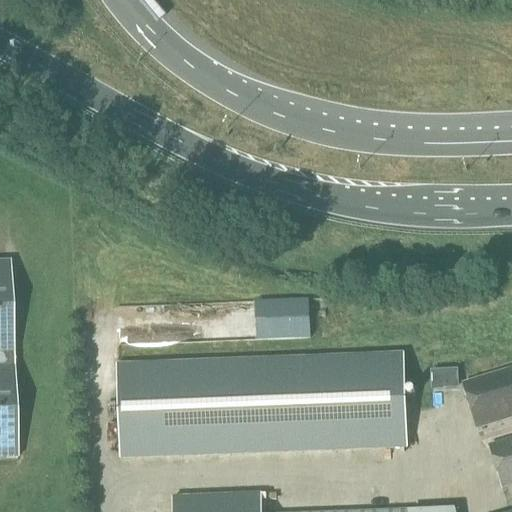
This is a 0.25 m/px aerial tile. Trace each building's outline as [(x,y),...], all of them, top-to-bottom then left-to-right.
[(0,262),(0,459),(18,459),(10,262),(0,262)] [(92,362),(92,327),(79,326),(79,362),(92,362)] [(119,461),(173,459),(408,450),(404,356),(116,366),(119,461)] [(511,370),(464,385),(468,398),(467,398),(473,416),(474,416),(478,430),(511,419),(511,440),(491,447),(494,460),(493,460),(498,476),(499,476),(503,489),(511,486),(511,370)] [(409,511),(262,511),(262,495),(175,498),(175,511),(456,511),(457,510),(409,511)]
